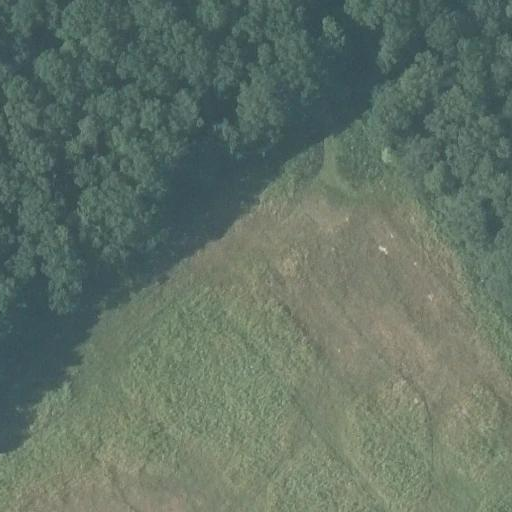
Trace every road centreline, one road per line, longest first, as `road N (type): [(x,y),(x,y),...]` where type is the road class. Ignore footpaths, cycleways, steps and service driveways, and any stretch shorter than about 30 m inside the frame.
road 1 (track): [(329,205),(312,0)]
road 2 (track): [(273,0),(219,25),(195,26),(140,0)]
